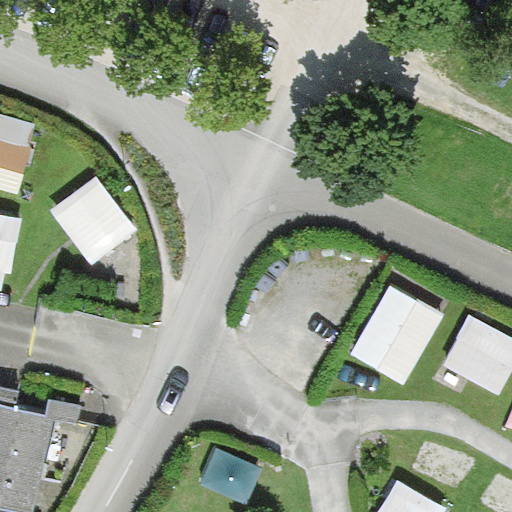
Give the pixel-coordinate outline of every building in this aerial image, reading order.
[(0,183),(22,190),(43,118),(0,105),(0,183)] [(95,260),(143,227),(104,171),(56,204),(95,260)] [(0,206),(0,284),(12,287),(27,212),(0,206)] [(356,350),(410,380),(453,304),(399,274),(356,350)] [(511,328),(472,311),(449,363),(507,389),(511,377),(511,328)] [(0,378),(0,497),(37,506),(58,410),(81,415),(85,396),(49,388),(45,405),(18,399),(21,383),(0,378)] [(398,476),(382,511),(444,511),(450,498),(398,476)]
